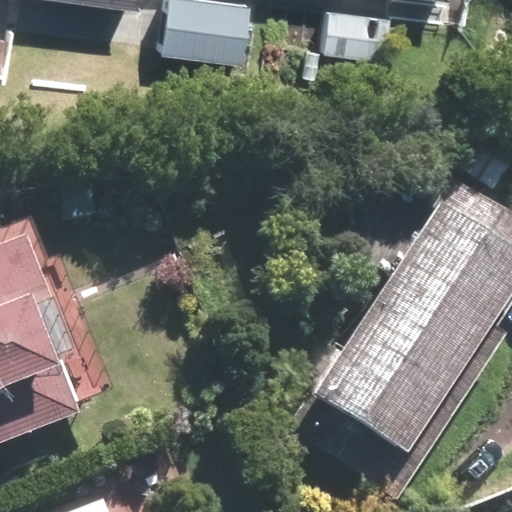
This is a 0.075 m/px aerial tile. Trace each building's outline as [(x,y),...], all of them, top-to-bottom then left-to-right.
[(110,0),(422,31),(425,0),(110,0)] [(511,0),(487,0),(483,45),(511,47),(511,0)] [(111,177),(56,194),(67,228),(122,211),(111,177)] [(294,438),(391,500),(415,467),(404,459),(511,303),(511,223),(466,193),(445,220),(425,205),(310,394),(322,402),(294,438)] [(0,449),(77,421),(55,365),(69,360),(23,241),(0,249),(0,449)]
